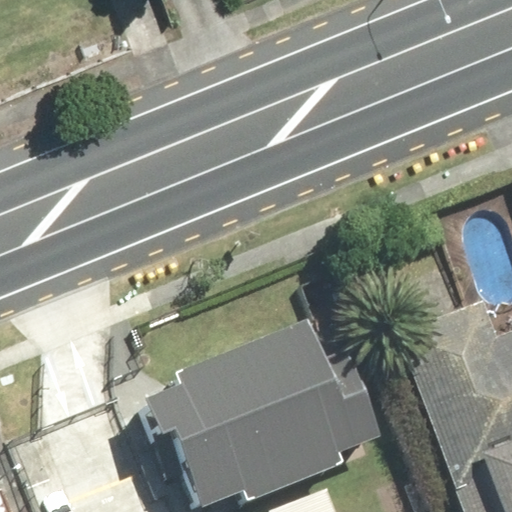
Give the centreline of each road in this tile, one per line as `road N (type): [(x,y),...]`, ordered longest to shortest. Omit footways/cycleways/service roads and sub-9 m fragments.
road 1 (secondary): [(511,25),(47,212)]
road 2 (residential): [(47,212),(73,443),(100,511)]
